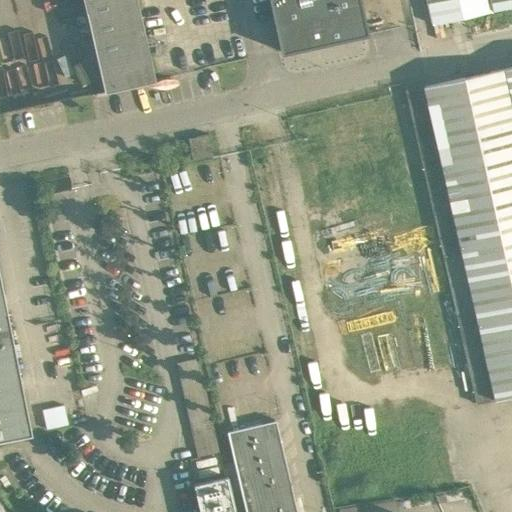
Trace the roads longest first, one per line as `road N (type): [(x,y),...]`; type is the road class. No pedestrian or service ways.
road 1 (unknown): [(201,110),(303,479),(315,498),(390,493),(511,461)]
road 2 (unknown): [(511,439),(480,415),(327,352),(277,182),(274,93)]
road 3 (unclassified): [(0,156),(422,58)]
